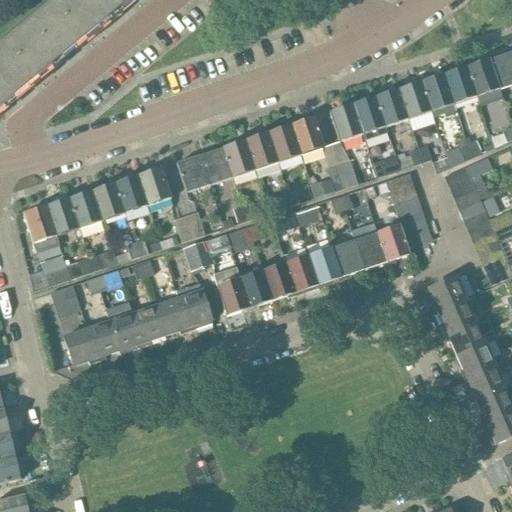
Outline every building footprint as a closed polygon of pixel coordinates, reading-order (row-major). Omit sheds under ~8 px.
[(54,0),(0,45),(0,111),(134,0),(54,0)] [(511,54),(488,62),(498,92),(511,86),(511,54)] [(498,92),(488,62),(465,70),(475,100),(498,92)] [(475,100),(465,70),(443,77),(453,107),(454,107),(475,100)] [(420,85),(430,115),(432,120),(443,116),(444,120),(453,117),(455,112),(454,107),(453,107),(443,77),(420,85)] [(430,115),(420,85),(396,93),(407,123),(430,115)] [(407,123),(396,93),(374,100),(384,130),(385,130),(407,123)] [(374,100),(351,108),(361,138),(362,137),(364,143),(387,135),(385,130),(384,130),(374,100)] [(361,138),(351,108),(328,115),(338,145),(361,138)] [(289,129),(299,158),(324,150),(314,120),(289,129)] [(299,158),(289,129),(266,136),(276,166),(299,158)] [(501,133),(506,144),(511,141),(511,131),(511,129),(501,133)] [(276,166),(266,136),(243,144),(253,173),(276,166)] [(466,147),(472,161),(480,157),(475,143),(466,147)] [(253,173),(243,144),(220,151),(230,181),(253,173)] [(466,147),(458,150),(463,164),(472,161),(466,147)] [(416,151),(421,166),(431,162),(426,148),(416,151)] [(230,181),(220,151),(198,159),(208,188),(230,181)] [(416,151),(409,154),(410,158),(414,168),(421,166),(416,151)] [(208,188),(198,159),(176,166),(186,196),(208,188)] [(479,202),(488,198),(479,177),(492,172),(487,160),(464,170),(469,181),(474,192),(479,202)] [(380,163),(371,166),(376,180),(386,177),(400,173),(396,162),(382,167),(380,163)] [(337,168),(345,191),(357,187),(350,164),(337,168)] [(310,187),(314,201),(345,191),(337,168),(326,172),(329,181),(310,187)] [(469,181),(464,170),(443,180),(448,191),(469,181)] [(136,179),(143,201),(146,209),(171,201),(161,171),(136,179)] [(389,196),(413,188),(409,176),(385,184),(389,196)] [(146,209),(143,201),(136,179),(113,187),(118,201),(123,216),(146,209)] [(448,191),(453,202),(474,192),(469,181),(448,191)] [(123,216),(118,201),(113,187),(90,195),(92,201),(100,224),(123,216)] [(413,188),(389,196),(393,206),(416,198),(413,188)] [(367,190),(362,192),(365,202),(374,199),(371,189),(367,190)] [(286,194),(290,209),(300,206),(295,191),(286,194)] [(453,202),(457,213),(479,203),(479,202),(474,192),(453,202)] [(278,197),(283,212),(290,209),(286,194),(278,197)] [(100,224),(92,201),(90,195),(67,202),(77,232),(100,224)] [(339,199),(344,213),(352,211),(347,196),(339,199)] [(416,198),(393,206),(397,219),(420,211),(416,198)] [(344,213),(339,199),(330,202),(335,216),(344,213)] [(480,205),(484,214),(487,220),(499,215),(492,199),(480,205)] [(77,232),(67,202),(44,210),(54,239),(77,232)] [(479,202),(479,203),(457,213),(462,224),(484,214),(480,205),(479,202)] [(240,210),(245,224),(255,221),(250,206),(240,210)] [(54,239),(44,210),(22,217),(32,247),(54,239)] [(245,224),(240,210),(233,212),(237,227),(245,224)] [(293,214),(298,229),(307,226),(302,211),(293,214)] [(420,211),(397,219),(400,227),(400,229),(413,225),(424,222),(420,211)] [(492,234),(511,225),(511,211),(488,222),(489,225),(492,234)] [(298,229),(293,214),(284,217),(289,232),(298,229)] [(484,214),(462,224),(467,235),(489,225),(488,222),(487,220),(484,214)] [(185,219),(193,242),(222,232),(220,224),(202,230),(197,215),(185,219)] [(193,242),(185,219),(173,222),(181,246),(193,242)] [(222,232),(234,228),(232,220),(220,224),(222,232)] [(413,225),(420,248),(431,244),(424,222),(413,225)] [(420,248),(413,225),(400,229),(408,252),(420,248)] [(472,246),(493,236),(492,234),(489,225),(467,235),(472,246)] [(511,225),(492,234),(493,236),(498,245),(511,238),(511,225)] [(373,226),(350,234),(353,243),(354,242),(364,273),(386,265),(376,235),(373,226)] [(261,241),(257,227),(248,229),(253,244),(261,241)] [(376,235),(386,265),(410,257),(408,252),(400,229),(400,227),(376,235)] [(239,232),(243,247),(253,244),(248,229),(239,232)] [(477,257),(499,247),(498,245),(493,236),(472,246),(477,257)] [(158,244),(161,252),(174,248),(178,247),(175,238),(158,244)] [(214,241),(206,243),(212,260),(219,257),(214,241)] [(133,245),(138,260),(148,256),(143,242),(133,245)] [(364,273),(354,242),(331,250),(341,280),(364,273)] [(212,260),(206,243),(193,248),(201,270),(214,266),(212,260)] [(158,244),(149,248),(151,255),(161,252),(158,244)] [(138,260),(133,245),(125,248),(130,262),(138,260)] [(482,269),(504,259),(499,247),(477,257),(482,269)] [(201,270),(193,248),(182,251),(189,274),(201,270)] [(341,280),(331,250),(308,258),(318,288),(341,280)] [(87,260),(92,275),(102,272),(97,257),(87,260)] [(318,288),(308,258),(285,265),(295,295),(318,288)] [(511,277),(504,259),(482,269),(491,290),(511,281),(511,277)] [(92,275),(87,260),(71,266),(72,268),(65,270),(69,283),(92,275)] [(139,265),(144,280),(154,277),(149,262),(139,265)] [(131,268),(136,283),(144,280),(139,265),(131,268)] [(295,295),(285,265),(262,273),(272,303),(295,295)] [(43,278),(47,290),(69,283),(65,270),(43,278)] [(272,303),(262,273),(240,280),(250,310),(272,303)] [(94,281),(99,295),(108,292),(103,277),(94,281)] [(436,314),(467,301),(457,279),(427,292),(436,314)] [(250,310),(240,280),(216,288),(226,318),(250,310)] [(99,295),(94,281),(86,283),(91,298),(99,295)] [(212,326),(198,286),(175,294),(177,300),(176,300),(187,331),(195,329),(196,331),(212,326)] [(49,295),(53,308),(76,300),(72,288),(49,295)] [(187,331),(176,300),(154,308),(164,339),(187,331)] [(446,335),(476,322),(467,301),(436,314),(446,335)] [(164,339),(154,308),(131,315),(141,346),(164,339)] [(141,346),(131,315),(108,323),(119,354),(141,346)] [(455,357),(485,344),(476,322),(446,335),(455,357)] [(119,354),(108,323),(85,331),(96,362),(119,354)] [(96,362),(85,331),(62,338),(73,369),(96,362)] [(465,380),(495,367),(485,344),(455,357),(465,380)] [(495,367),(465,380),(474,402),(505,389),(505,388),(495,367)] [(511,411),(511,388),(511,386),(505,388),(505,389),(474,402),(484,424),(511,411)] [(511,411),(484,424),(487,431),(485,432),(491,447),(492,448),(494,447),(511,438),(511,411)] [(0,460),(13,457),(8,434),(0,435),(0,460)] [(511,456),(501,461),(498,462),(505,478),(508,477),(511,484),(511,483),(511,456)] [(13,457),(0,460),(0,486),(19,482),(13,457)] [(0,511),(26,511),(23,498),(0,502),(0,511)]
